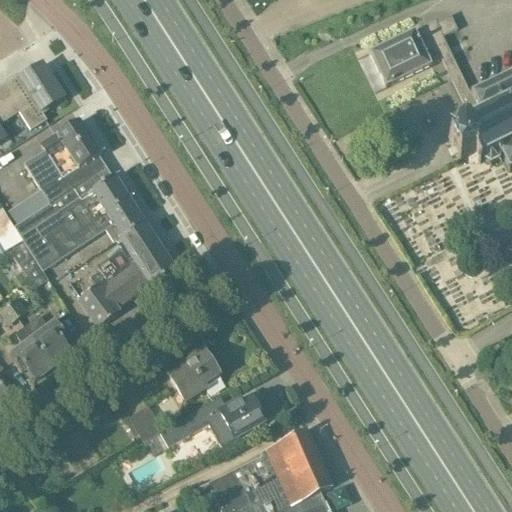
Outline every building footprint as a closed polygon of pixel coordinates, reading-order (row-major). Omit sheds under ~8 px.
[(414,32),(368,54),(385,90),(432,68),(431,66),(442,61),(464,107),(475,102),(481,115),(461,125),(465,134),(450,141),(453,150),(459,160),(475,152),(479,162),(482,160),(490,165),(499,160),(500,154),(509,170),(511,168),(511,75),(472,95),(474,101),(464,105),(444,63),(452,59),(443,39),(457,32),(450,17),(436,24),(435,23),(415,33),(414,32)] [(64,100),(53,83),(43,66),(19,81),(18,80),(0,90),(0,143),(5,140),(0,131),(0,125),(18,114),(31,133),(47,123),(42,114),(64,100)] [(45,153),(25,167),(41,192),(48,203),(50,206),(74,191),(84,184),(106,169),(99,158),(101,157),(92,142),(88,138),(79,123),(78,123),(41,147),(45,153)] [(14,230),(13,230),(23,244),(24,245),(42,274),(43,274),(106,232),(114,246),(121,242),(145,226),(134,209),(130,203),(115,178),(113,179),(106,169),(84,184),(74,191),(50,206),(48,207),(14,230)] [(175,273),(145,226),(121,242),(126,251),(97,269),(106,281),(77,303),(99,331),(152,289),(152,288),(175,273)] [(14,230),(12,227),(0,234),(0,257),(23,244),(13,230),(14,230)] [(48,282),(43,274),(42,274),(24,245),(10,254),(35,291),(48,282)] [(18,301),(8,308),(18,322),(28,315),(18,301)] [(18,322),(8,308),(0,314),(0,318),(8,330),(18,322)] [(39,319),(24,330),(54,369),(72,356),(64,345),(68,341),(56,324),(48,330),(39,319)] [(54,369),(24,330),(15,336),(21,344),(22,343),(25,347),(10,358),(23,375),(27,372),(35,383),(54,369)] [(182,372),(169,380),(184,404),(205,391),(208,396),(213,395),(218,393),(221,390),(224,386),(219,377),(203,353),(180,368),(182,372)] [(0,409),(12,401),(0,384),(0,409)] [(214,404),(185,420),(192,431),(199,427),(208,422),(215,435),(227,428),(235,442),(265,425),(251,401),(242,407),(240,402),(219,414),(214,404)] [(142,444),(163,433),(148,409),(128,421),(142,444)] [(207,486),(197,491),(207,511),(326,511),(319,496),(331,490),(306,433),(260,457),(261,459),(207,486)]
